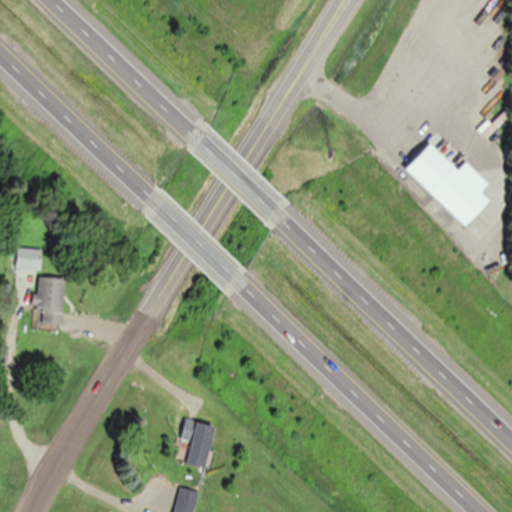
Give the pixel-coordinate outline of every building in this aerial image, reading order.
[(406,170),(466,226),(490,201),(481,192),(488,184),(466,163),(459,171),(431,144),(406,170)] [(40,270),(42,249),(17,248),(16,268),(40,270)] [(65,279),(37,277),(34,308),(42,308),(41,323),(62,325),(65,279)] [(186,463),(207,467),(215,425),(186,419),(180,447),(189,449),(186,463)] [(193,511),(199,491),(180,487),(173,511),(193,511)]
